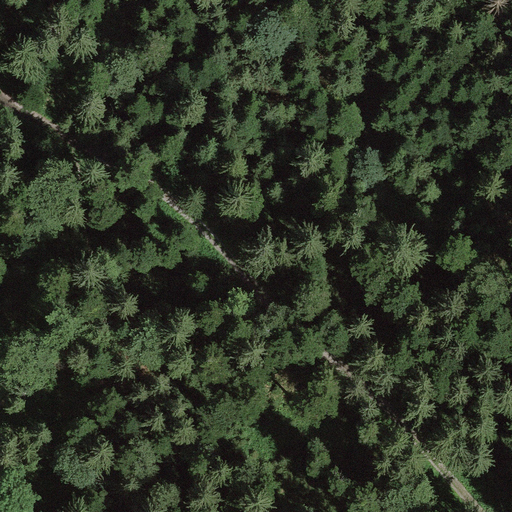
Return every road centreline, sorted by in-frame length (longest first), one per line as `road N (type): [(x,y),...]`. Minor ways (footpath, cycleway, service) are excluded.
road 1 (track): [(0,86),(175,171),(295,293),(470,511)]
road 2 (track): [(0,252),(42,297),(60,362),(60,432),(46,511)]
